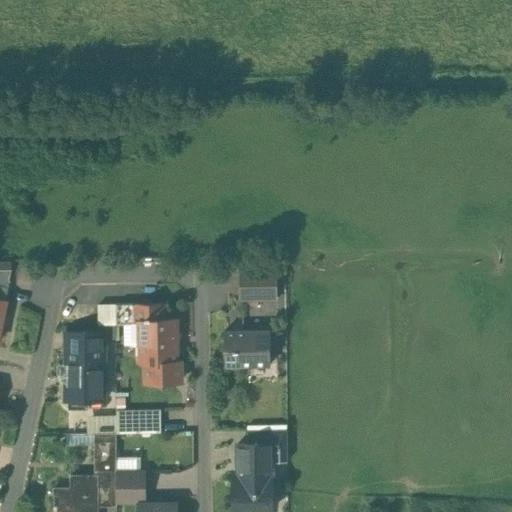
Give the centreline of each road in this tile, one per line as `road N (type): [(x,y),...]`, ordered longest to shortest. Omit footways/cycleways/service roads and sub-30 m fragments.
road 1 (residential): [(205,511),(201,297),(178,273),(79,274),(48,302)]
road 2 (residential): [(48,302),(9,511)]
